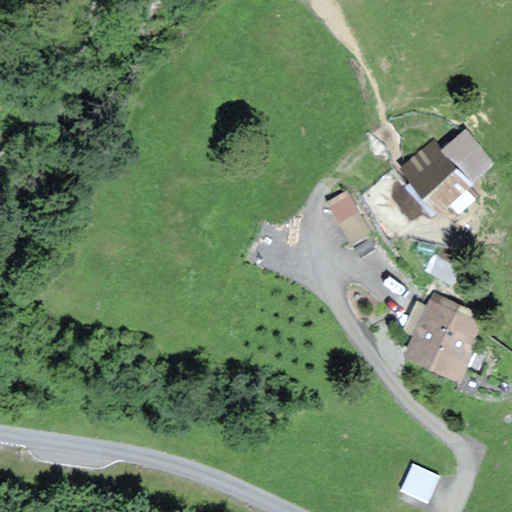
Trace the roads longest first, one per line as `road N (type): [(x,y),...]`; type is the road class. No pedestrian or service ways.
road 1 (unclassified): [(286,511),(134,453),(0,435)]
road 2 (track): [(0,164),(82,45),(100,0)]
